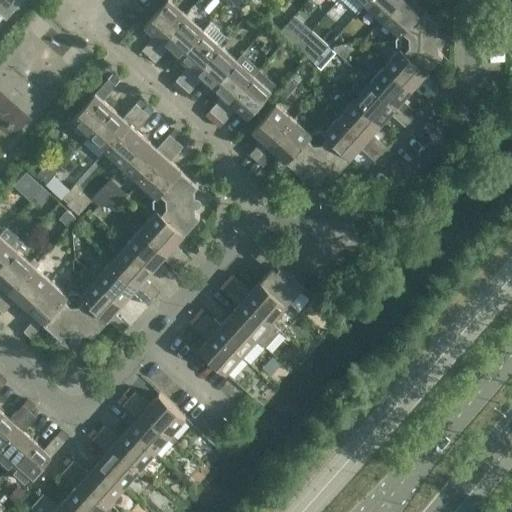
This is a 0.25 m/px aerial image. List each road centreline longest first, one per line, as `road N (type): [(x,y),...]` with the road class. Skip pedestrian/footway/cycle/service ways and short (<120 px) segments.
road 1 (residential): [(262,214),(386,205),(478,99),(477,0)]
road 2 (residential): [(103,6),(101,42),(240,172),(262,214)]
road 3 (secondary): [(511,353),(377,511)]
road 4 (residential): [(0,348),(77,406),(93,402),(148,341)]
road 5 (residential): [(148,341),(262,214)]
